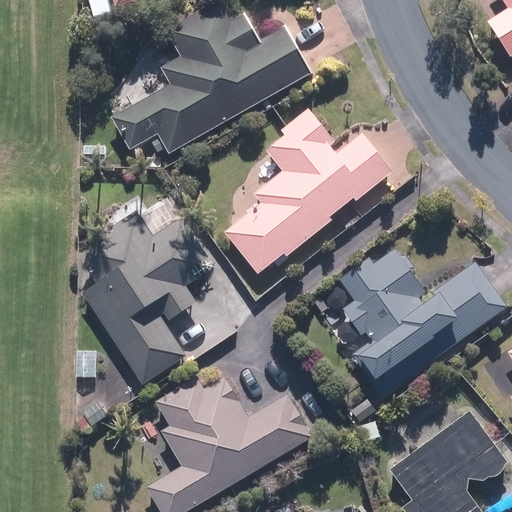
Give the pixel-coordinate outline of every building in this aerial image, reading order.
[(313,74),(287,28),(262,42),(238,0),(220,0),(168,30),(182,56),(165,66),(176,85),(114,120),(134,155),(163,138),(172,154),(313,74)] [(511,0),(506,0),(511,7),(491,20),(511,52),(511,0)] [(289,252),(292,256),(397,171),(366,132),(342,151),(336,144),(341,140),(314,107),(285,130),(289,134),(270,149),(287,170),(258,194),(264,202),(228,231),(262,273),(289,252)] [(160,244),(138,210),(103,234),(108,241),(81,259),(99,285),(86,293),(146,385),(190,356),(167,323),(200,300),(188,282),(202,273),(175,233),(160,244)] [(445,354),(511,306),(511,305),(480,261),(436,291),(439,296),(428,304),(422,296),(430,291),(399,248),(378,264),(373,257),(343,279),(358,300),(347,308),(372,342),(355,355),(375,382),(434,340),(445,354)] [(99,350),(78,349),(77,377),(98,378),(99,350)] [(203,387),(196,377),(158,399),(172,423),(163,429),(184,465),(149,485),(165,511),(188,511),(317,436),(294,397),(257,418),(229,371),(203,387)] [(86,415),(78,421),(86,432),(112,413),(101,398),(83,411),(86,415)] [(488,479),(492,476),(498,476),(503,474),(507,469),(509,464),(511,461),(511,460),(474,409),(393,468),(416,499),(406,506),(410,511),(488,511),(472,490),(474,478),(488,479)]
